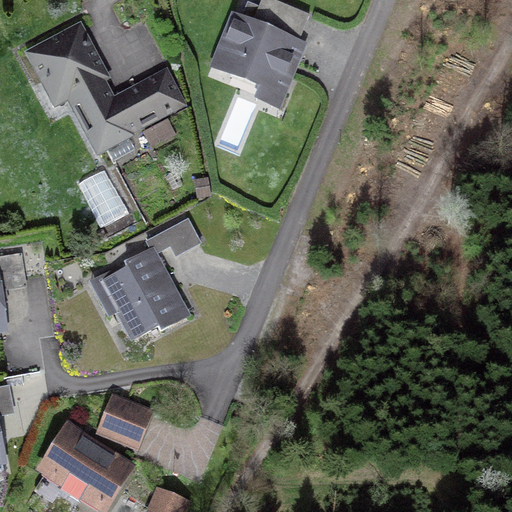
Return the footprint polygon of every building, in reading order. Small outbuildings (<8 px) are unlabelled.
[(305,46),(232,17),(211,72),(284,100),(305,46)] [(82,22),(25,52),(56,110),(72,102),(100,155),(189,108),(167,66),(119,92),(82,22)] [(82,178),(100,224),(127,214),(108,167),(82,178)] [(193,314),(156,250),(100,283),(136,347),(193,314)] [(0,270),(0,332),(10,331),(0,270)] [(156,414),(113,397),(98,436),(141,452),(156,414)] [(0,471),(10,470),(0,420),(0,471)] [(112,511),(138,470),(70,429),(43,473),(106,511),(112,511)] [(189,511),(192,505),(159,494),(152,511),(189,511)]
